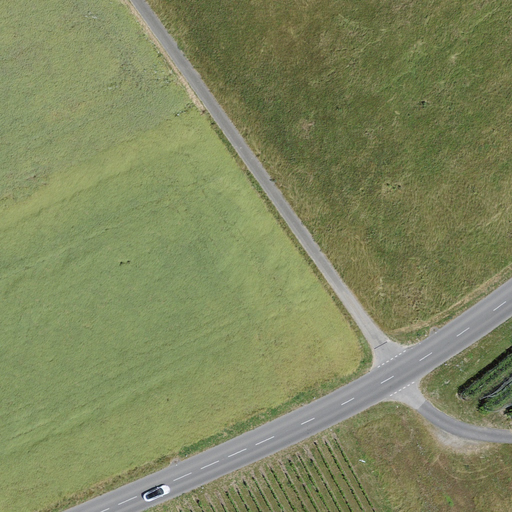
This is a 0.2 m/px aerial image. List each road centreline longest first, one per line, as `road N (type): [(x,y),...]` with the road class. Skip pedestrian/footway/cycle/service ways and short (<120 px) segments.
road 1 (tertiary): [(511,297),(414,373),(96,511)]
road 2 (track): [(150,0),(414,373)]
road 3 (track): [(511,431),(458,429),(414,373)]
